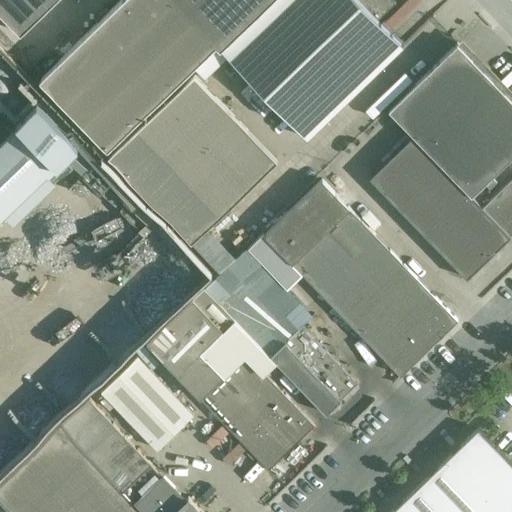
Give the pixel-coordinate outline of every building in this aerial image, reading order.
[(221,50),(271,0),(120,0),(40,79),(107,148),(215,43),(221,50)] [(394,0),(271,0),(221,50),(307,138),(404,44),(378,18),(395,1),(394,0)] [(0,6),(0,21),(5,27),(17,16),(4,2),(0,6)] [(388,109),(416,138),(485,71),(457,42),(388,109)] [(511,99),(485,71),(416,138),(444,167),(511,100),(511,99)] [(108,157),(191,244),(218,272),(235,256),(208,228),(277,160),(194,74),(108,157)] [(511,156),(511,100),(444,167),(471,195),(511,156)] [(14,123),(17,125),(0,140),(0,216),(6,211),(14,220),(57,180),(50,172),(58,164),(78,144),(36,101),(14,123)] [(386,106),(369,119),(379,131),(395,119),(386,106)] [(510,236),(482,207),(413,136),(370,177),(467,278),(510,236)] [(292,263),(350,207),(322,178),(264,234),(292,263)] [(511,178),(482,207),(510,236),(511,234),(511,178)] [(350,207),(292,263),(302,273),(332,304),(390,249),(350,207)] [(302,273),(292,263),(264,234),(263,232),(249,246),(288,287),(302,273)] [(390,249),(332,304),(384,358),(434,311),(449,328),(458,320),(390,249)] [(201,351),(234,319),(203,287),(147,342),(188,385),(212,362),(201,351)] [(434,311),(384,358),(400,375),(449,328),(434,311)] [(326,413),(358,383),(302,325),(270,355),(326,413)] [(245,353),(223,374),(292,446),(314,424),(245,353)] [(101,391),(157,449),(194,413),(138,355),(101,391)] [(223,374),(212,362),(188,385),(268,469),(292,446),(223,374)] [(204,511),(189,496),(186,498),(90,399),(61,427),(143,511),(204,511)] [(197,441),(205,448),(223,429),(215,421),(197,441)] [(0,483),(0,501),(10,511),(142,511),(60,426),(0,483)] [(511,511),(511,463),(478,428),(390,511),(511,511)]
